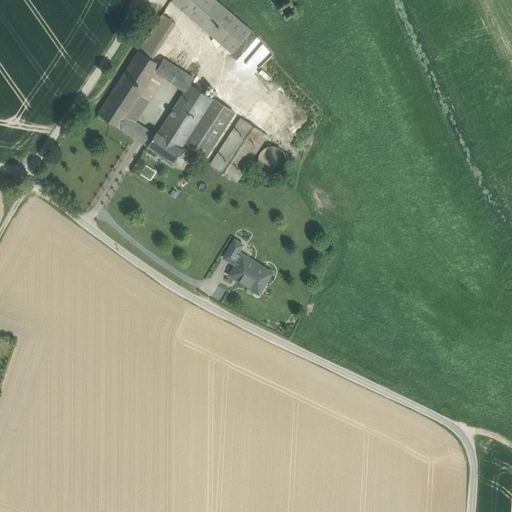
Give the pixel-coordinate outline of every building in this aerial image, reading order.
[(251,30),(215,0),(171,0),(171,1),(232,53),(251,30)] [(285,18),(297,10),(290,0),(287,0),(278,6),(285,18)] [(119,128),(127,116),(155,72),(160,65),(159,64),(152,59),(174,24),(161,16),(98,114),(119,128)] [(160,65),(155,72),(161,77),(170,63),(163,59),(159,64),(160,65)] [(169,82),(178,68),(170,63),(161,77),(163,78),(169,82)] [(178,68),(169,82),(178,87),(187,74),(178,68)] [(261,74),(268,79),(271,76),(264,70),(261,74)] [(155,72),(127,116),(135,121),(163,78),(161,77),(155,72)] [(187,74),(178,87),(184,91),(189,83),(190,84),(193,78),(187,74)] [(190,84),(189,83),(184,91),(158,131),(182,146),(184,143),(213,99),(213,98),(190,84)] [(213,98),(213,99),(184,143),(205,156),(234,112),(213,98)] [(134,138),(142,126),(135,121),(127,116),(119,128),(134,138)] [(267,135),(240,118),(210,165),(237,182),(267,135)] [(142,126),(134,138),(141,142),(149,130),(142,126)] [(158,131),(157,131),(155,134),(149,130),(141,142),(173,163),(183,147),(182,146),(158,131)] [(285,165),(286,160),(285,154),(281,150),(277,147),(271,146),(266,147),(261,150),(258,155),(257,160),(259,165),(262,170),(266,173),(272,174),(277,173),(282,170),(285,165)] [(152,180),(158,171),(148,164),(142,172),(152,180)] [(235,240),(224,257),(231,262),(237,252),(237,253),(242,244),(235,240)] [(237,253),(237,252),(231,262),(236,265),(230,274),(233,276),(235,276),(239,278),(240,280),(246,285),(246,286),(253,290),(259,281),(260,281),(265,284),(271,274),(256,264),(257,263),(250,259),(250,260),(237,253)] [(259,281),(253,290),(259,294),(265,284),(260,281),(259,281)]
